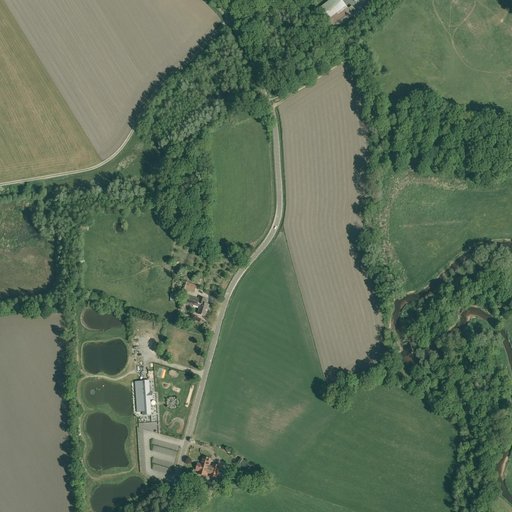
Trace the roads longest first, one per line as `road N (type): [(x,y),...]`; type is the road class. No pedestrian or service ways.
road 1 (tertiary): [(166,511),(224,303),(279,210),(273,111),(229,18)]
road 2 (unclassified): [(229,18),(150,98),(106,163),(0,185)]
